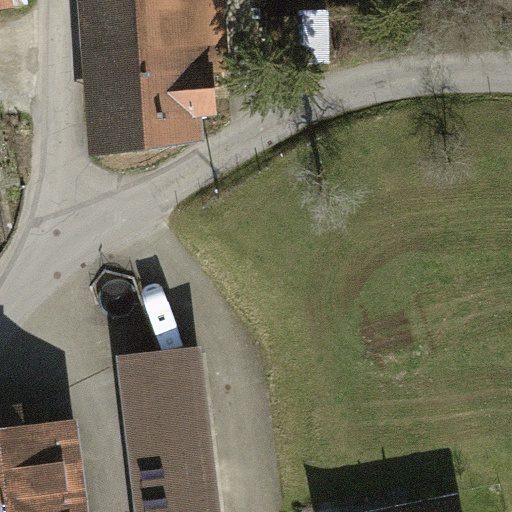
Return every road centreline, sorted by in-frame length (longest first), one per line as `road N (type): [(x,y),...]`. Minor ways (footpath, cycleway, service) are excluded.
road 1 (unclassified): [(50,253),(369,88),(511,75)]
road 2 (residential): [(50,253),(57,0)]
